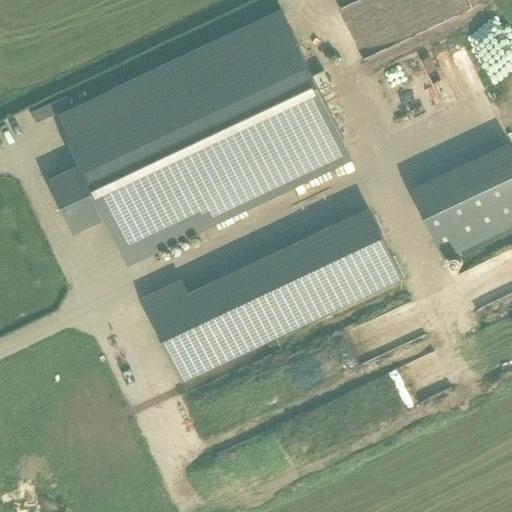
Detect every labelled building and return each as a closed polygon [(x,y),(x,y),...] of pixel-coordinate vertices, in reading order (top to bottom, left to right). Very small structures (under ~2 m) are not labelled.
[(350,157),(283,13),(59,119),(80,165),(47,180),(73,234),(106,218),(126,262),(350,157)] [(427,134),(485,110),(479,96),(421,119),(427,134)] [(18,108),(20,119),(45,113),(42,101),(18,108)] [(511,226),(511,148),(511,147),(412,194),(443,259),(511,226)] [(181,280),(143,298),(182,381),(220,364),(187,293),(181,280)] [(394,359),(418,348),(411,333),(373,352),(377,360),(391,353),(394,359)] [(353,379),(366,372),(360,359),(346,366),(353,379)] [(243,374),(201,395),(216,424),(257,403),(243,374)] [(188,467),(200,496),(254,473),(241,444),(188,467)]
